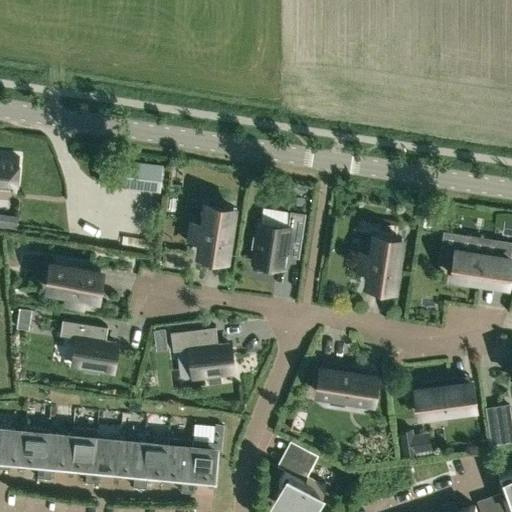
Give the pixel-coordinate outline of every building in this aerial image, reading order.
[(0,188),(15,190),(18,156),(0,154),(0,188)] [(99,182),(159,189),(161,166),(102,158),(99,182)] [(201,236),(199,250),(226,255),(234,207),(206,202),(203,223),(192,221),(190,235),(201,236)] [(298,256),(305,212),(290,209),(287,226),(259,222),(257,235),(253,235),(251,247),(255,248),(253,261),(283,266),(285,254),(298,256)] [(511,234),(511,219),(504,218),(502,233),(511,234)] [(361,251),(359,265),(369,267),(367,281),(394,286),(403,238),(375,233),(372,253),(361,251)] [(456,248),(452,275),(456,276),(456,282),(472,284),(472,278),(506,284),(510,256),(456,248)] [(101,268),(53,261),(48,288),(69,291),(67,302),(81,304),(82,293),(96,296),(101,268)] [(28,328),(31,309),(19,307),(16,326),(28,328)] [(112,370),(117,340),(105,338),(107,325),(62,318),(60,333),(77,336),(73,364),(85,366),(84,370),(98,372),(99,368),(112,370)] [(217,329),(171,334),(173,350),(190,347),(193,376),(233,371),(229,340),(218,342),(217,329)] [(322,365),(318,392),(331,394),(329,402),(344,405),(346,397),(371,401),(375,373),(371,373),(372,367),(356,364),(355,370),(322,365)] [(416,387),(420,414),(446,411),(447,419),(475,415),(470,380),(437,384),(436,378),(420,380),(420,386),(416,387)] [(495,404),(502,442),(511,440),(511,409),(511,402),(495,404)] [(44,477),(48,433),(49,429),(25,426),(24,430),(21,463),(39,465),(37,477),(44,477)] [(24,430),(0,427),(0,466),(10,468),(11,462),(21,463),(24,430)] [(92,482),(96,437),(97,429),(73,427),(72,435),(69,468),(86,469),(85,481),(92,482)] [(399,429),(403,454),(416,452),(412,427),(399,429)] [(72,435),(48,433),(44,477),(50,478),(52,466),(69,468),(72,435)] [(120,439),(96,437),(92,482),(98,483),(99,471),(117,472),(120,439)] [(144,442),(120,439),(117,472),(134,474),(133,486),(140,487),(144,442)] [(187,491),(192,446),(192,441),(168,439),(168,444),(165,477),(182,479),(181,490),(187,491)] [(168,444),(144,442),(140,487),(146,487),(147,475),(165,477),(168,444)] [(216,449),(192,446),(187,491),(194,492),(195,480),(213,482),(216,449)] [(309,448),(300,466),(308,470),(317,453),(309,448)] [(311,511),(326,485),(306,475),(304,479),(284,468),(278,480),(282,483),(277,494),(299,506),(296,511),(311,511)] [(502,497),(506,511),(511,511),(511,471),(511,470),(498,474),(506,495),(502,497)] [(454,499),(447,501),(451,511),(476,511),(475,505),(457,511),(454,499)] [(443,511),(451,511),(447,501),(441,503),(443,511)]
